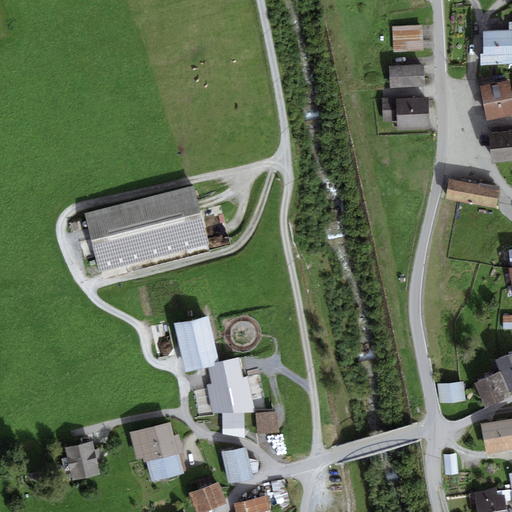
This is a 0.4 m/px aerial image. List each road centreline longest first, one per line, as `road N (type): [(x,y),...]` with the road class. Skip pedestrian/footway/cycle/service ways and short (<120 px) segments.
road 1 (track): [(188,414),(186,382),(155,364),(142,330),(85,288),(64,253),(60,222),(79,206),(290,160)]
road 2 (track): [(319,459),(285,225),(290,160),(260,0)]
road 3 (unclassified): [(440,166),(415,297),(435,428)]
road 4 (track): [(85,288),(239,248),(262,210),(273,163)]
road 5 (unclassified): [(436,0),(440,166)]
road 6 (track): [(67,436),(188,414)]
road 7 (residential): [(435,428),(319,459)]
